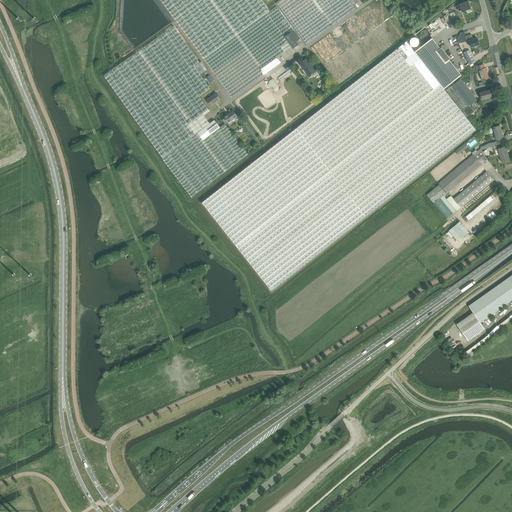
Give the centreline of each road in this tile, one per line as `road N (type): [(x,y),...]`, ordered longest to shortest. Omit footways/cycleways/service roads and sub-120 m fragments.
road 1 (primary): [(511,248),(251,429),(163,504)]
road 2 (primary): [(172,511),(249,445),(511,256)]
road 3 (track): [(172,340),(45,0)]
road 4 (tertiary): [(15,70),(60,198),(63,398)]
road 5 (unknown): [(511,262),(392,365),(431,400),(511,401)]
road 6 (unclassified): [(207,117),(372,0)]
road 7 (tertiary): [(117,511),(89,471),(63,398)]
road 8 (tertiary): [(63,398),(68,452),(100,511)]
